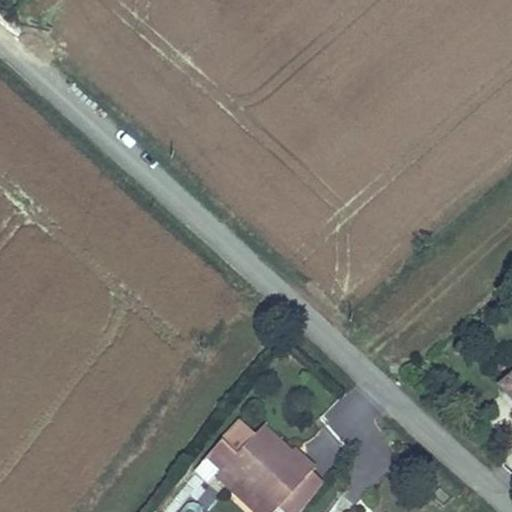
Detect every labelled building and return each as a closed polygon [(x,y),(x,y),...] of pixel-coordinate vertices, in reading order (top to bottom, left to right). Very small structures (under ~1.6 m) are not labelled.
[(511,399),(511,344),(483,368),(511,399)] [(220,430),(234,445),(254,425),(241,411),(220,430)] [(220,430),(184,464),(194,479),(202,473),(211,466),(254,511),(273,496),(306,466),(312,461),(299,448),(295,452),(262,418),(254,425),(234,445),(220,430)] [(237,511),(253,511),(254,511),(211,466),(202,473),(237,511)] [(306,466),(273,496),(288,511),(300,511),(323,484),(306,466)] [(203,511),(205,510),(191,499),(181,511),(203,511)]
